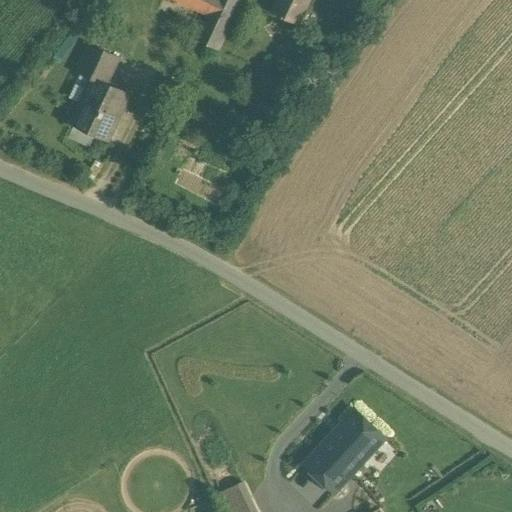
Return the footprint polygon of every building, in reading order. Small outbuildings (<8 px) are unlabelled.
[(214,0),(175,0),(208,15),(214,0)] [(214,0),(208,15),(197,39),(219,50),(242,0),(214,0)] [(277,0),(272,12),(299,25),(311,0),(277,0)] [(119,57),(92,44),(85,58),(112,71),(119,57)] [(112,71),(85,58),(79,71),(96,78),(75,123),(109,139),(130,93),(107,82),(112,71)] [(355,408),(329,436),(361,466),(387,437),(355,408)] [(361,466),(329,436),(305,463),(337,492),(361,466)] [(255,511),(253,507),(248,509),(235,481),(209,494),(217,511),(255,511)] [(397,511),(390,501),(381,507),(384,511),(397,511)]
